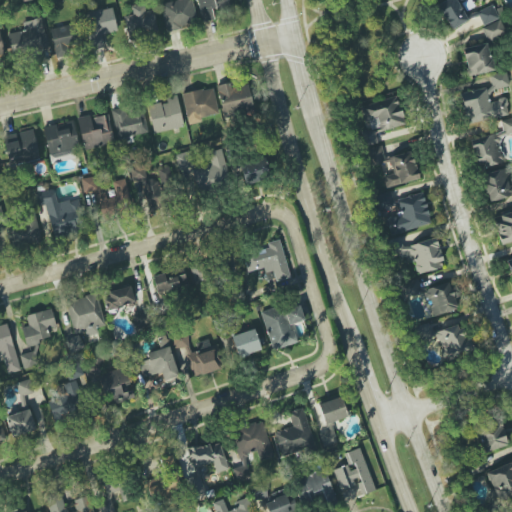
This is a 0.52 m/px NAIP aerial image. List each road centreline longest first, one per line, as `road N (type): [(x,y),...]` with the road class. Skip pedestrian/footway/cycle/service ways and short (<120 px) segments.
road 1 (residential): [(0,288),(282,213),(294,226),(333,349),(320,367),(237,395)]
road 2 (secondary): [(444,511),(340,224),(309,101)]
road 3 (secondary): [(250,0),(282,139),(354,350)]
road 4 (residential): [(420,54),(449,186),(511,366)]
road 5 (residential): [(0,104),(292,35)]
road 6 (residential): [(0,475),(237,395)]
road 7 (residential): [(377,420),(511,376)]
